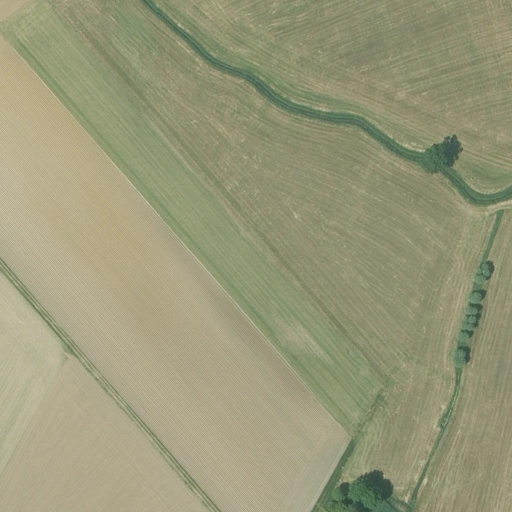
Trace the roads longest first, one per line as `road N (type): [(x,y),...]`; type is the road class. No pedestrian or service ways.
road 1 (track): [(214,511),(0,262)]
road 2 (track): [(318,511),(390,376)]
